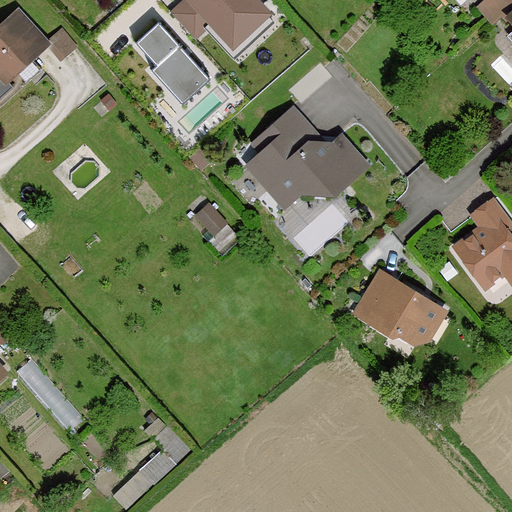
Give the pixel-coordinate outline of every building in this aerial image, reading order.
[(269,13),(256,0),(186,0),(173,13),(195,36),(212,20),(236,45),(269,13)] [(511,0),(483,0),(479,4),(495,23),(506,12),(511,18),(511,0)] [(46,44),(19,15),(0,32),(0,101),(15,88),(8,80),(46,44)] [(138,47),(196,104),(221,78),(163,21),(138,47)] [(67,35),(56,46),(71,62),(82,51),(67,35)] [(330,149),(294,109),(255,145),(263,155),(249,167),(284,205),(298,193),(334,195),(368,167),(342,138),(330,149)] [(457,246),(487,284),(507,270),(511,276),(511,238),(506,231),(511,226),(511,224),(493,199),(474,213),(483,226),(457,246)] [(227,222),(209,202),(197,214),(214,233),(227,222)] [(381,272),(370,290),(384,299),(396,281),(381,272)] [(501,302),(511,291),(511,277),(509,275),(491,291),(501,302)] [(384,299),(370,290),(357,310),(391,331),(402,330),(415,338),(425,336),(443,308),(397,280),(396,281),(384,299)] [(75,394),(60,401),(72,425),(87,418),(75,394)] [(145,468),(154,480),(188,449),(168,429),(157,438),(167,449),(145,468)]
